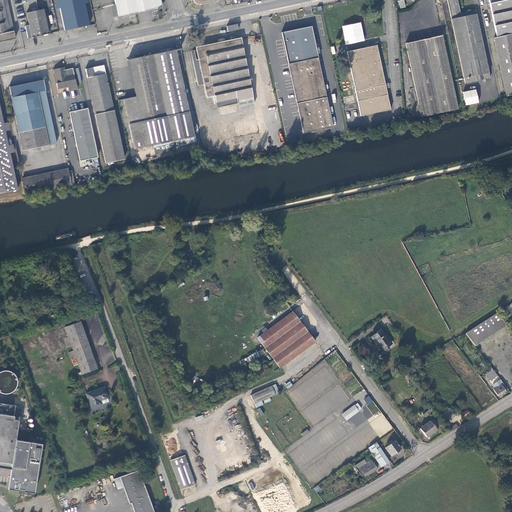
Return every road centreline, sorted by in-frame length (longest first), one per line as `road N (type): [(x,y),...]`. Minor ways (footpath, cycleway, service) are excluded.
road 1 (unclassified): [(175,511),(75,244)]
road 2 (tertiary): [(324,511),(511,399)]
road 3 (tertiary): [(182,24),(0,63)]
road 4 (tertiary): [(300,0),(182,24)]
